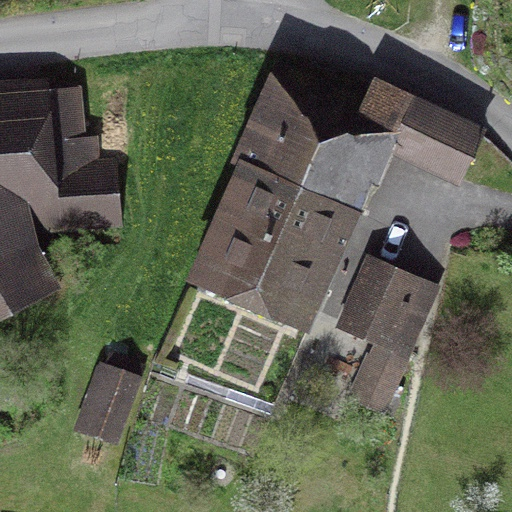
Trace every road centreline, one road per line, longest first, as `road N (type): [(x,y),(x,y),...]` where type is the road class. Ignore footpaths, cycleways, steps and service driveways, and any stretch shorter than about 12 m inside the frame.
road 1 (residential): [(250,20),(356,42),(455,87),(511,131)]
road 2 (residential): [(0,43),(175,19),(250,20)]
